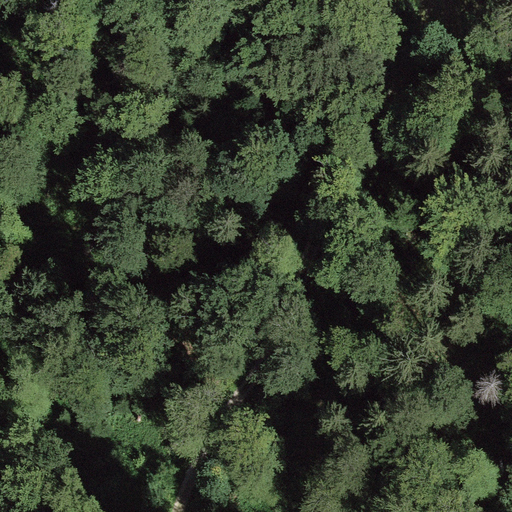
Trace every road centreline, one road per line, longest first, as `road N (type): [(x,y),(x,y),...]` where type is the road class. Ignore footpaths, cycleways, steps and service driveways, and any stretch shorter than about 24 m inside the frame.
road 1 (track): [(174,511),(213,425),(289,315),(418,27)]
road 2 (track): [(511,73),(359,163)]
road 3 (track): [(511,13),(477,26),(418,27),(423,0)]
